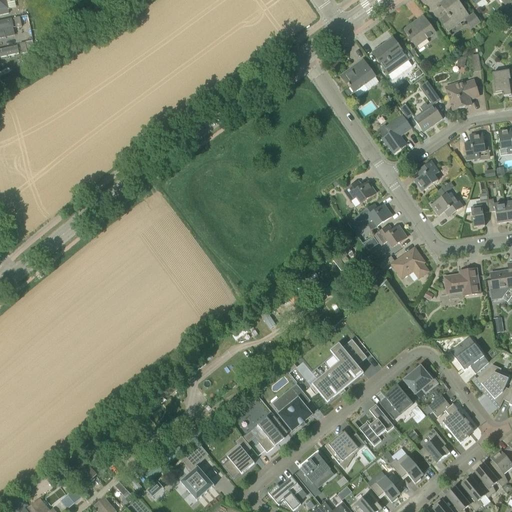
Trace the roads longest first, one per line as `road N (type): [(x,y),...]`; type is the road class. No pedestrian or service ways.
road 1 (residential): [(492,437),(432,356),(419,352),(254,487),(252,501),(266,511)]
road 2 (tertiary): [(10,277),(253,90)]
road 3 (residential): [(390,173),(437,240),(511,234)]
road 4 (residential): [(306,58),(390,173)]
road 5 (residential): [(390,173),(468,121),(511,113)]
